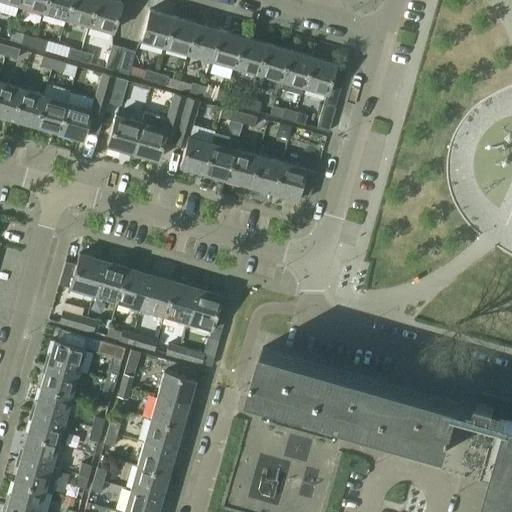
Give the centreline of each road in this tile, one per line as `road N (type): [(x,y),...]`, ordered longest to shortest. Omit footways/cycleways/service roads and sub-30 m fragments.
road 1 (residential): [(316,263),(58,189)]
road 2 (residential): [(504,376),(335,326),(312,308),(316,263)]
road 3 (residential): [(316,263),(384,31)]
road 4 (residential): [(0,390),(58,189)]
